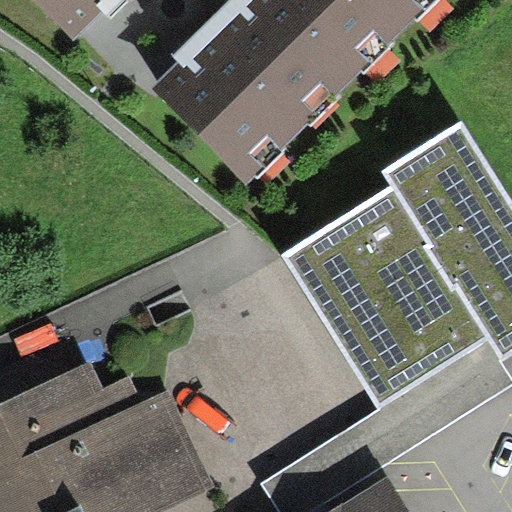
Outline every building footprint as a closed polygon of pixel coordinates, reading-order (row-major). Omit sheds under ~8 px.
[(28,0),(70,42),(113,0),(28,0)] [(447,0),(246,0),(146,93),(240,193),(447,0)] [(394,191),(285,259),(378,408),(432,374),(490,339),(503,361),(511,355),(511,200),(465,125),(385,175),(394,191)] [(0,407),(0,511),(157,511),(217,484),(172,391),(143,405),(131,379),(103,393),(89,365),(0,407)] [(346,511),(393,511),(381,491),(346,511)]
